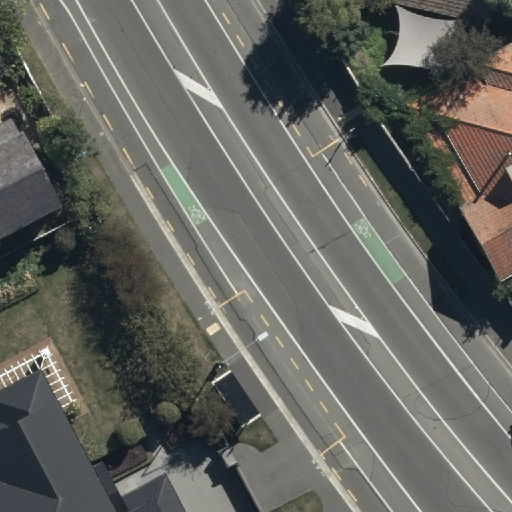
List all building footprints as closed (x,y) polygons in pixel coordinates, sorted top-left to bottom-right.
[(479,25),(485,0),(383,0),(382,3),(479,25)] [(511,46),(401,106),(494,280),(511,270),(511,46)] [(0,236),(56,205),(7,118),(0,121),(0,236)] [(40,370),(0,391),(0,511),(188,511),(167,472),(120,497),(101,460),(91,466),(40,370)] [(231,372),(214,383),(242,426),(259,414),(231,372)]
